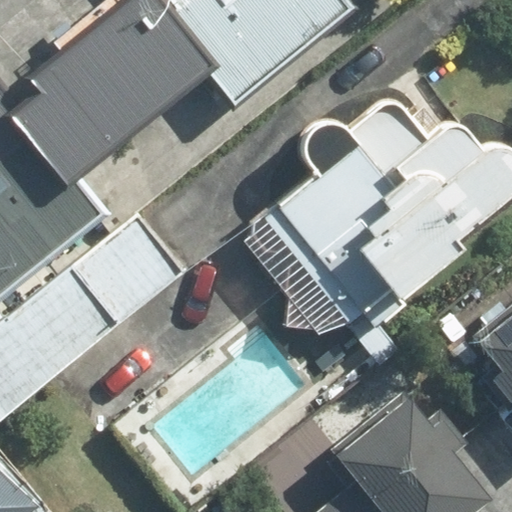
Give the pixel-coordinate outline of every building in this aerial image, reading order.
[(121,0),(39,66),(51,81),(24,102),(0,71),(0,293),(108,208),(77,168),(214,60),(240,93),(357,0),(121,0)] [(246,226),(289,278),(284,322),(326,322),(337,335),(371,307),(380,318),(481,233),(472,222),(511,188),(511,127),(511,128),(510,128),(509,128),(508,128),(507,129),(506,129),(505,130),(504,130),(503,130),(502,131),(501,131),(501,132),(500,132),(499,133),(499,134),(498,134),(479,116),(478,115),(477,114),(475,114),(474,113),(473,113),(472,113),(470,112),(469,112),(468,112),(467,111),(465,111),(464,111),(462,111),(461,111),(460,111),(459,111),(457,111),(456,111),(455,111),(453,111),(452,112),(451,112),(435,127),(405,96),(403,95),(400,95),(397,95),(395,95),(392,96),(362,121),(355,116),(350,114),(344,113),(338,113),(333,114),(328,116),(323,119),(319,123),(316,128),(314,133),(313,139),(312,144),(313,150),(315,155),(318,160),(327,167),(246,226)] [(0,408),(6,415),(183,267),(136,210),(0,324),(0,408)] [(511,309),(487,331),(510,359),(497,369),(511,387),(511,309)] [(319,511),(470,511),(511,476),(511,473),(420,372),(339,446),(364,475),(319,511)]
